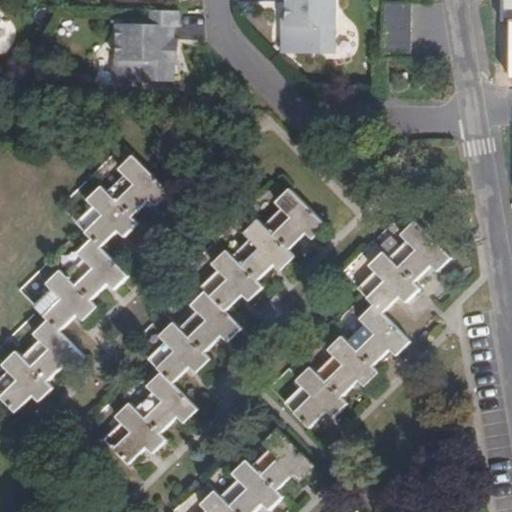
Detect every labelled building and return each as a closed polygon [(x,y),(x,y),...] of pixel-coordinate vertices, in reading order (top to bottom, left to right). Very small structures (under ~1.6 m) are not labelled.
[(285,0),(286,10),(286,51),(335,52),(335,0),(285,0)] [(410,1),(385,0),(383,58),(409,58),(410,1)] [(173,60),(173,37),(173,24),(178,24),(177,8),(151,9),(151,23),(116,22),(116,56),(112,56),(112,78),(173,79),(173,60)] [(135,155),(120,170),(127,176),(110,194),(104,186),(89,201),(96,207),(79,223),(94,240),(80,255),(85,261),(69,277),(63,271),(50,284),(55,291),(38,308),(50,321),(37,335),(42,341),(26,358),(19,351),(5,366),(11,372),(0,383),(0,394),(18,413),(36,397),(42,402),(55,389),(49,383),(66,366),(73,372),(86,358),(62,333),(79,315),(86,321),(98,307),(93,302),(110,285),(116,290),(130,277),(103,247),(119,231),(125,238),(140,224),(134,217),(151,200),(157,207),(170,192),(135,155)] [(124,424),(106,441),(129,465),(148,449),(154,455),(167,441),(162,434),(179,417),(185,424),(199,410),(174,385),(190,368),(197,374),(211,360),(205,353),(222,337),(228,343),(243,329),(227,312),(245,296),(250,302),(265,288),(259,282),(275,266),(280,271),(296,257),(290,250),(307,234),(313,240),(327,226),(290,190),(277,203),(283,209),(267,227),(260,221),(246,234),(252,241),(235,257),(229,251),(215,265),(220,272),(204,288),(207,292),(193,306),(198,313),(181,329),(176,323),(162,337),(167,343),(150,360),(163,373),(149,386),(155,393),(138,409),(131,404),(118,418),(124,424)] [(304,388),(287,405),(311,429),(329,412),(334,418),(348,405),(342,398),(360,381),(365,387),(380,374),(374,367),(391,350),(398,357),(412,342),(385,314),(400,298),(407,303),(421,289),(415,283),(432,266),(438,272),(452,259),(417,222),(402,235),(408,242),(391,260),(385,254),(372,267),(377,274),(361,289),(376,305),(362,320),(368,326),(350,342),(344,337),(330,350),(336,357),(317,374),(312,368),(299,382),(304,388)] [(209,511),(257,511),(265,505),(270,510),(284,496),(279,490),(295,475),(301,480),(315,467),(279,430),(266,444),(272,451),(255,466),(248,460),(235,475),(241,481),(223,498),(217,492),(204,505),(209,511)]
